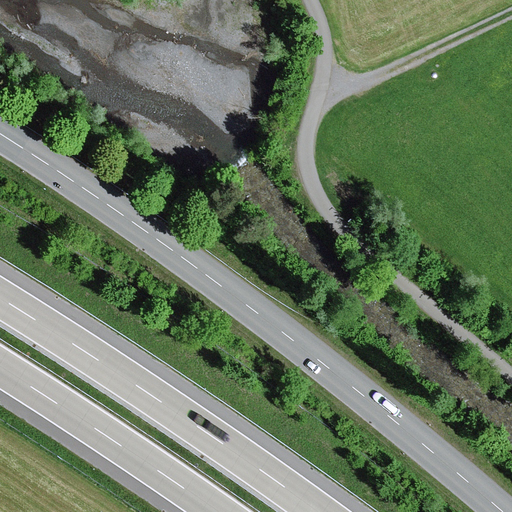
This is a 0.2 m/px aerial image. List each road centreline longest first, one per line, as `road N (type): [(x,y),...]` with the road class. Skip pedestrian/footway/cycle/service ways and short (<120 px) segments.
road 1 (primary): [(0,135),(208,277),(501,511)]
road 2 (track): [(310,0),(325,54),(307,137),(315,192),(341,230),(511,375)]
road 3 (motorway): [(319,511),(0,298)]
road 4 (motorway): [(0,368),(215,511)]
road 5 (track): [(319,92),(372,81),(511,15)]
